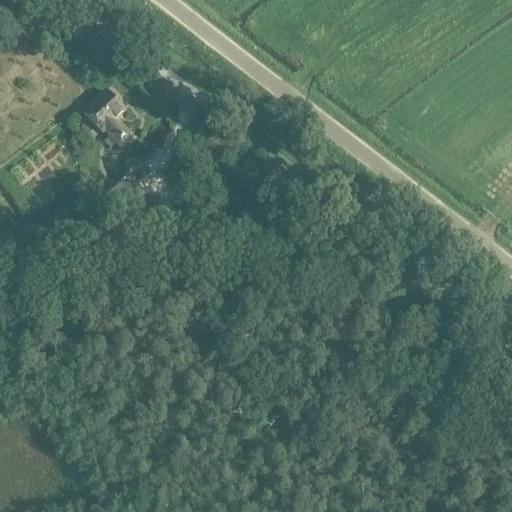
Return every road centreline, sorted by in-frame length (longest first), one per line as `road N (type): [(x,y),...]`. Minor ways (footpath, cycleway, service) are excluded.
road 1 (track): [(511,339),(65,0)]
road 2 (unclassified): [(511,273),(162,0)]
